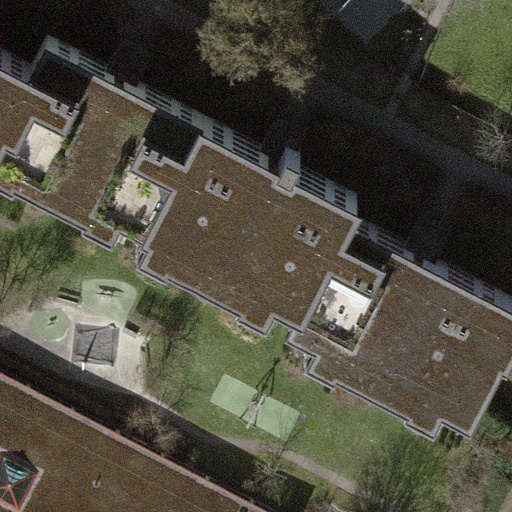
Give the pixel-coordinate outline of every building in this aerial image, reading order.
[(49,33),(33,64),(0,127),(0,144),(22,156),(15,170),(87,208),(95,193),(146,219),(201,112),(124,72),(49,33)] [(0,127),(33,64),(0,47),(0,127)] [(246,272),(299,299),(346,208),(354,192),(291,159),(298,145),(291,141),(285,138),(279,151),(201,112),(146,219),(176,235),(168,249),(239,286),(246,272)] [(511,334),(511,293),(346,208),(299,299),(289,318),(342,345),(336,359),(407,396),(415,380),(466,407),(498,345),(505,349),(511,334)] [(279,511),(0,368),(0,511),(279,511)]
